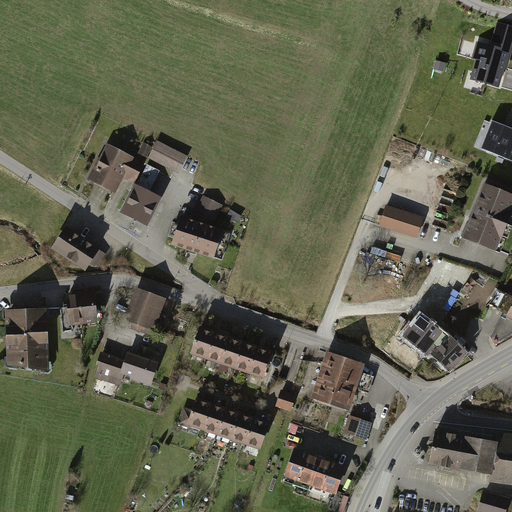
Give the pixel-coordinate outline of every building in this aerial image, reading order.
[(477,63),(471,83),(500,91),(506,71),(508,71),(511,55),(511,27),(497,23),(491,47),(477,43),(472,61),(477,63)] [(511,129),(492,121),(480,149),(511,161),(511,129)] [(157,142),(149,158),(181,173),(189,157),(157,142)] [(123,175),(134,181),(142,163),(106,145),(89,179),(115,192),(123,175)] [(138,184),(153,189),(160,169),(144,164),(138,184)] [(163,197),(135,184),(121,213),(148,227),(163,197)] [(511,202),(483,190),(460,241),(495,256),(511,218),(511,202)] [(223,208),(203,197),(194,214),(214,224),(223,208)] [(386,210),(380,229),(414,241),(420,222),(386,210)] [(180,217),(172,242),(213,255),(221,231),(180,217)] [(51,247),(85,270),(90,263),(94,265),(98,268),(99,265),(107,254),(99,249),(100,247),(66,224),(51,247)] [(146,326),(155,330),(166,297),(136,286),(124,319),(131,321),(128,327),(144,333),(146,326)] [(83,323),(98,321),(94,288),(79,290),(83,323)] [(69,325),(83,323),(79,290),(65,292),(69,325)] [(7,364),(49,370),(46,306),(5,308),(7,364)] [(450,335),(419,310),(398,334),(427,361),(450,335)] [(190,352),(204,357),(213,331),(199,326),(190,352)] [(204,357),(219,362),(228,336),(213,331),(204,357)] [(432,355),(447,369),(465,351),(450,335),(432,355)] [(219,362),(233,367),(242,341),(228,336),(219,362)] [(233,367),(248,372),(257,346),(242,341),(233,367)] [(248,372),(264,378),(273,352),(257,346),(248,372)] [(120,386),(124,374),(126,367),(122,365),(124,359),(100,351),(96,364),(99,365),(95,377),(120,386)] [(126,367),(124,374),(131,376),(130,378),(151,385),(159,361),(127,351),(124,359),(122,365),(126,367)] [(329,351),(324,366),(357,378),(363,362),(329,351)] [(324,366),(318,382),(352,393),(357,378),(324,366)] [(318,382),(313,397),(347,409),(352,393),(318,382)] [(297,394),(281,389),(275,406),(291,411),(297,394)] [(188,425),(201,429),(211,403),(197,398),(188,425)] [(201,429),(214,434),(224,407),(211,403),(201,429)] [(214,434),(228,439),(237,412),(224,407),(214,434)] [(228,439),(241,443),(251,417),(237,412),(228,439)] [(350,414),(344,432),(367,440),(373,422),(350,414)] [(241,443),(254,448),(264,422),(251,417),(241,443)] [(431,462),(490,473),(495,443),(436,432),(431,462)] [(285,479),(309,488),(319,459),(294,451),(285,479)] [(309,488),(334,496),(344,467),(319,459),(309,488)] [(485,489),(477,511),(507,511),(511,497),(485,489)]
